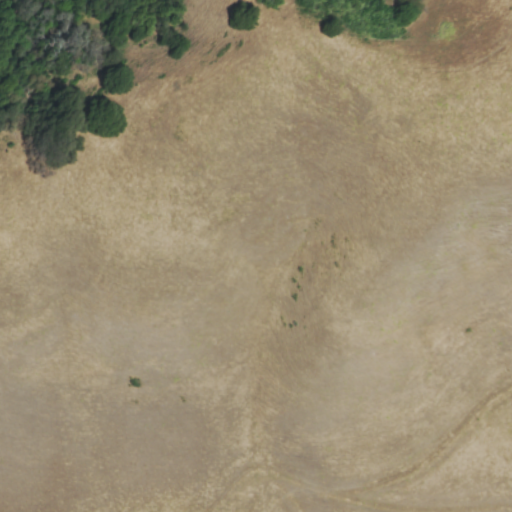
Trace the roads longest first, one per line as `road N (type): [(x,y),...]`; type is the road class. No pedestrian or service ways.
road 1 (track): [(511,383),(430,458),(386,483),(321,489),(265,469),(243,473),(209,511)]
road 2 (track): [(511,511),(380,508),(321,489)]
